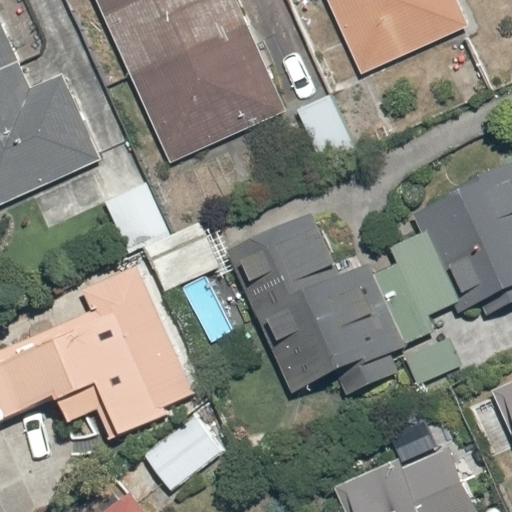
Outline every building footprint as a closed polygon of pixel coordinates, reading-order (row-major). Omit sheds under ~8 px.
[(0,0),(0,205),(109,158),(71,72),(37,86),(0,1),(0,0)] [(105,0),(178,160),(292,109),(243,0),(105,0)] [(336,0),(368,71),(475,24),(464,0),(336,0)] [(337,93),(299,109),(325,172),(364,156),(337,93)] [(351,272),(322,208),(235,247),(301,393),(343,374),(352,395),(414,368),(421,384),(470,363),(457,334),(447,338),(436,314),(462,303),(465,310),(488,300),(492,311),(511,302),(511,168),(418,210),(428,231),(398,244),(406,260),(383,270),(378,260),(351,272)] [(105,202),(131,255),(172,235),(146,182),(105,202)] [(172,235),(150,246),(176,300),(242,268),(216,214),(172,235)] [(101,307),(0,352),(0,371),(19,414),(69,392),(80,418),(107,406),(120,437),(178,411),(175,405),(204,392),(146,262),(92,286),(101,307)] [(511,383),(499,389),(511,418),(511,383)] [(486,511),(458,445),(412,465),(408,455),(342,483),(354,511),(486,511)] [(155,511),(140,491),(111,511),(155,511)]
